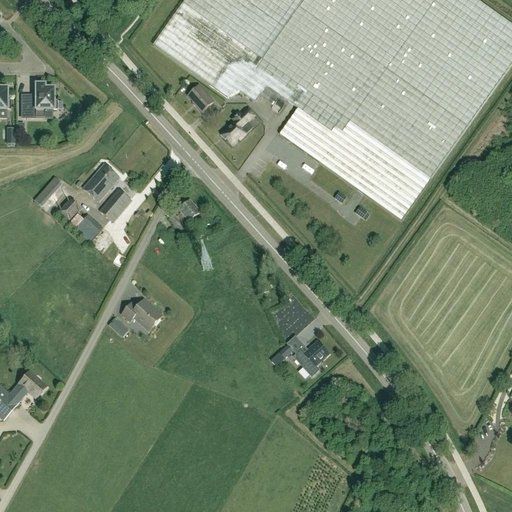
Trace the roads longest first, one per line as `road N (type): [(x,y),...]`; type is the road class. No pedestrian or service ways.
road 1 (secondary): [(464,511),(381,372),(192,157)]
road 2 (residential): [(192,157),(0,508)]
road 3 (secondary): [(192,157),(93,50),(34,0)]
